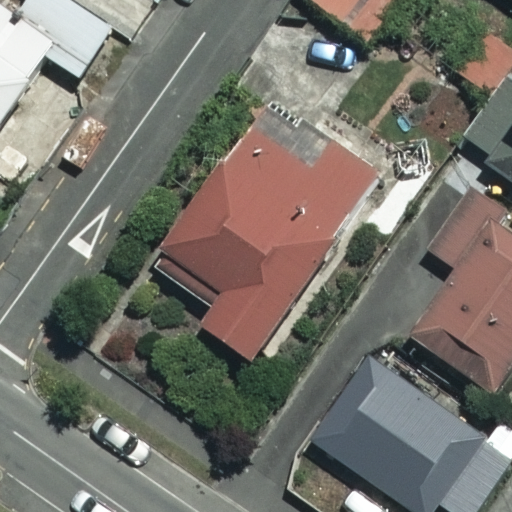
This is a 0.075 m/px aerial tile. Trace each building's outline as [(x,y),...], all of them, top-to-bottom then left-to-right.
[(0,120),(46,56),(76,78),(109,31),(65,0),(29,0),(14,21),(0,10),(0,120)] [(393,0),(306,0),(363,41),(393,0)] [(511,182),(511,89),(505,84),(461,146),(511,182)] [(249,360),(374,173),(264,99),(153,266),(211,304),(197,325),(249,360)] [(511,365),(511,223),(468,195),(431,252),(455,268),(411,338),(496,392),(511,365)] [(482,511),(511,471),(511,459),(375,361),(316,442),(412,511),(482,511)]
